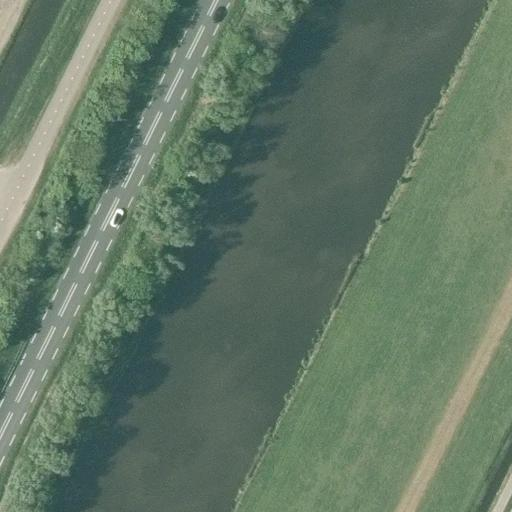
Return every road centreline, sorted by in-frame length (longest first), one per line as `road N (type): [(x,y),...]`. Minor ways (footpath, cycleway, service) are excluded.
road 1 (primary): [(0,436),(217,0)]
road 2 (unclassified): [(0,224),(111,0)]
